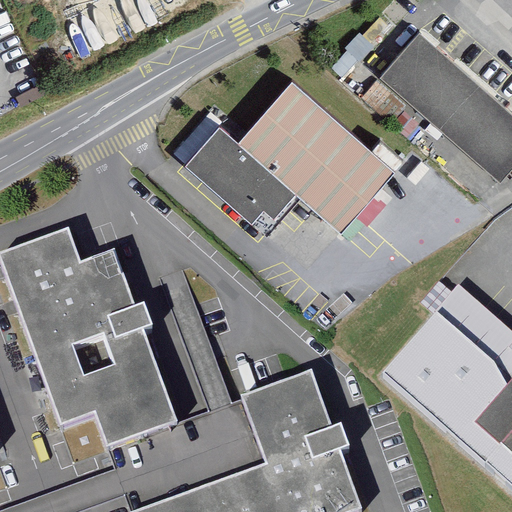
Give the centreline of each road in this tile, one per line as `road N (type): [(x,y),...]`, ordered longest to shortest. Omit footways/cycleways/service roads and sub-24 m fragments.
road 1 (tertiary): [(0,164),(304,0)]
road 2 (unknown): [(0,350),(54,511)]
